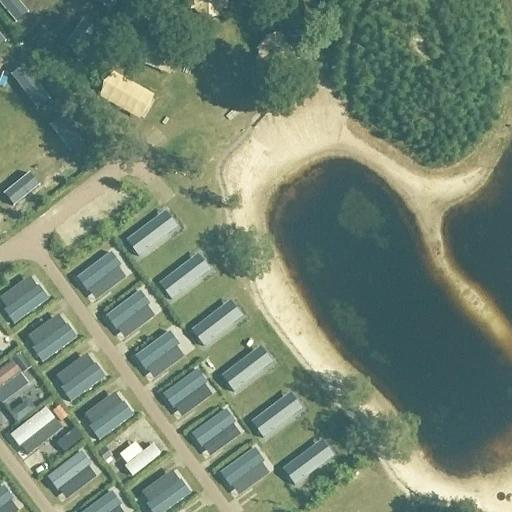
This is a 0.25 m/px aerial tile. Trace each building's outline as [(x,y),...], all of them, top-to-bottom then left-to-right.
[(26,5),(15,14),(26,28),(37,19),(26,5)] [(0,117),(0,132),(12,151),(31,138),(11,110),(0,117)] [(78,174),(89,167),(63,126),(52,133),(78,174)] [(33,149),(20,155),(35,189),(49,183),(33,149)] [(0,183),(0,199),(8,192),(0,183)] [(71,265),(107,234),(93,217),(56,249),(71,265)] [(157,219),(126,241),(138,257),(169,235),(157,219)] [(110,254),(77,280),(86,292),(120,267),(110,254)] [(189,262),(159,285),(171,301),(201,278),(189,262)] [(39,289),(4,313),(14,326),(48,302),(39,289)] [(139,293),(106,318),(115,331),(149,306),(139,293)] [(221,309),(191,332),(203,348),(233,325),(221,309)] [(67,327),(32,351),(42,364),(76,340),(67,327)] [(169,334),(135,359),(145,372),(179,347),(169,334)] [(251,355),(221,378),(233,393),(263,371),(251,355)] [(0,388),(22,371),(12,359),(0,368),(0,388)] [(96,367),(62,391),(71,404),(105,380),(96,367)] [(198,372),(164,396),(173,409),(207,385),(198,372)] [(109,390),(83,409),(91,420),(117,401),(109,390)] [(17,421),(36,408),(29,399),(11,412),(17,421)] [(281,401),(251,424),(263,440),(293,417),(281,401)] [(124,405),(90,430),(99,443),(133,418),(124,405)] [(227,412),(192,437),(202,450),(236,425),(227,412)] [(24,458),(64,430),(54,414),(13,442),(24,458)] [(136,479),(164,456),(154,443),(126,466),(136,479)] [(313,448),(282,471),(294,487),(325,464),(313,448)] [(255,451),(221,475),(230,488),(264,463),(255,451)] [(82,454),(48,479),(58,492),(91,467),(82,454)] [(367,458),(349,471),(377,510),(395,497),(367,458)] [(181,483),(147,507),(150,511),(167,511),(190,496),(181,483)] [(4,488),(0,491),(0,511),(14,501),(4,488)] [(112,494),(87,511),(113,511),(121,506),(112,494)]
